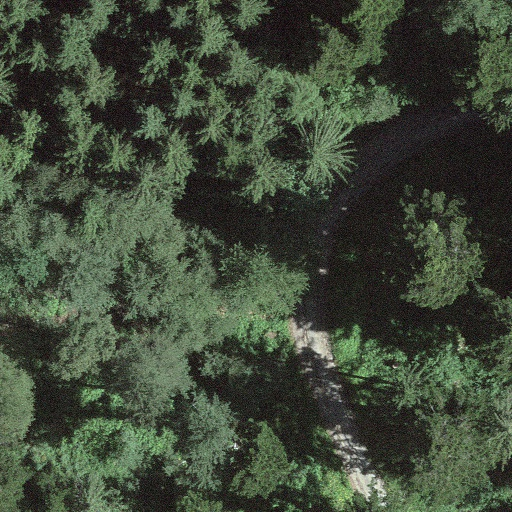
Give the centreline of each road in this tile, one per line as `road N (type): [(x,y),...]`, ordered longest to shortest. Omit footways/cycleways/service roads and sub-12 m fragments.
road 1 (track): [(372,511),(318,334),(331,237),(383,159),(424,132),(511,110)]
road 2 (track): [(330,244),(272,229),(207,233),(172,301),(108,362),(0,429)]
